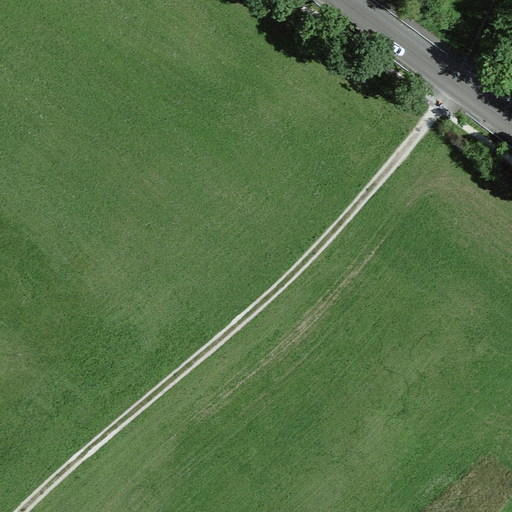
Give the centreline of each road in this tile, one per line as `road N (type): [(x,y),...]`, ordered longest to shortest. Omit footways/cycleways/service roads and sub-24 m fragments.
road 1 (track): [(459,81),(283,275),(14,511)]
road 2 (tertiary): [(348,0),(511,120)]
